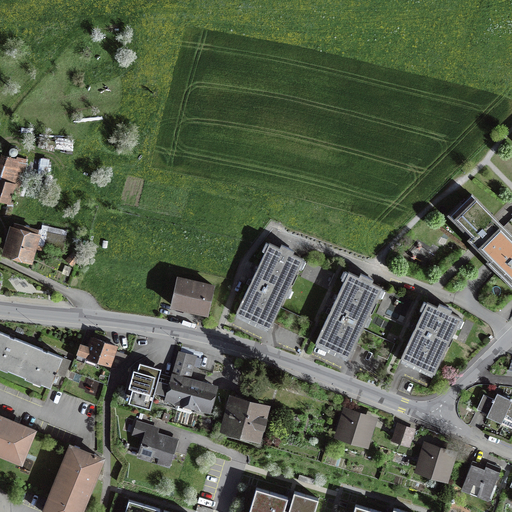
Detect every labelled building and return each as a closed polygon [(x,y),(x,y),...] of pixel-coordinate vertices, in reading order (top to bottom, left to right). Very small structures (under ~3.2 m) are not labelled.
[(0,180),(1,181),(0,185),(0,201),(17,207),(31,167),(5,158),(0,173),(0,180)] [(491,257),(511,237),(511,236),(474,198),(453,218),(491,257)] [(42,236),(12,228),(3,256),(33,265),(42,236)] [(65,237),(46,233),(43,244),(63,249),(65,237)] [(511,237),(491,257),(511,278),(511,237)] [(270,247),(254,281),(287,298),(304,263),(270,247)] [(350,273),(333,308),(365,323),(382,288),(350,273)] [(216,285),(179,278),(173,310),(209,317),(216,285)] [(282,307),(287,298),(254,281),(237,314),(270,330),(276,320),(305,334),(311,321),(282,307)] [(463,318),(428,303),(404,360),(439,375),(463,318)] [(363,328),(365,323),(333,308),(317,343),(349,358),(357,342),(388,357),(395,343),(363,328)] [(0,368),(14,375),(27,344),(0,332),(0,368)] [(117,348),(93,340),(90,349),(80,346),(77,356),(110,367),(117,348)] [(64,359),(27,344),(14,375),(51,389),(57,374),(64,359)] [(201,359),(184,354),(170,403),(217,416),(225,388),(195,379),(201,359)] [(171,378),(138,369),(130,396),(164,405),(171,378)] [(102,391),(57,374),(51,389),(96,406),(102,391)] [(511,416),(506,414),(511,400),(497,393),(494,401),(484,397),(479,409),(489,413),(487,416),(501,423),(502,421),(511,426),(511,416)] [(271,406),(230,396),(221,432),(261,443),(271,406)] [(377,419),(345,409),(335,439),(367,449),(377,419)] [(39,430),(0,414),(0,455),(25,465),(39,430)] [(160,429),(137,422),(133,437),(144,440),(138,460),(171,469),(180,439),(158,433),(160,429)] [(415,431),(398,425),(393,441),(410,447),(415,431)] [(457,454),(425,444),(416,473),(448,483),(457,454)] [(70,446),(57,480),(91,493),(104,459),(70,446)] [(500,476),(472,465),(461,493),(490,503),(500,476)] [(314,480),(300,475),(298,480),(312,485),(314,480)] [(83,511),(91,493),(57,480),(43,511),(83,511)] [(292,505),(255,494),(249,511),(315,511),(318,503),(295,496),(292,505)] [(412,502),(398,496),(396,502),(410,508),(412,502)] [(175,511),(127,498),(123,511),(175,511)]
